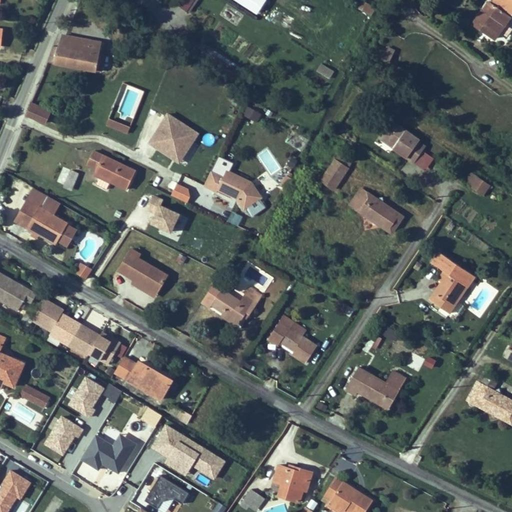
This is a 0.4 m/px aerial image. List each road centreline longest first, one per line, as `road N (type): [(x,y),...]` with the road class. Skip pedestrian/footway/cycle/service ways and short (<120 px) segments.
road 1 (unclassified): [(503,511),(300,410),(0,238)]
road 2 (unknown): [(300,410),(447,192)]
road 3 (unknown): [(17,109),(71,137),(128,146),(208,189)]
road 4 (residential): [(64,0),(0,149)]
road 5 (residential): [(102,511),(0,442)]
